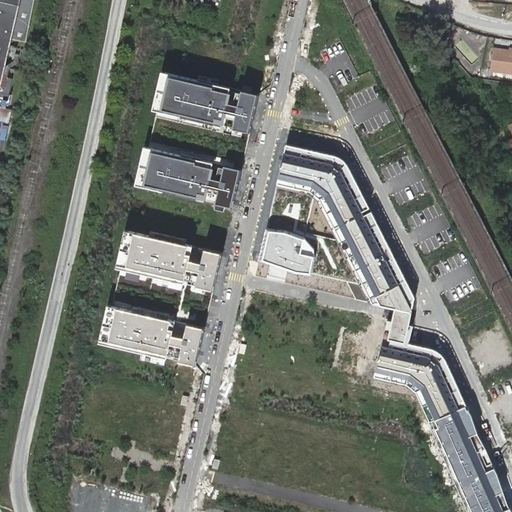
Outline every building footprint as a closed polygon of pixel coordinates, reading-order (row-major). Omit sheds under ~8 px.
[(0,0),(0,93),(13,37),(24,40),(33,0),(0,0)] [(511,75),(511,53),(495,51),(492,72),(511,75)] [(235,87),(161,71),(151,116),(223,132),(227,117),(236,119),(232,137),(250,141),(260,94),(244,90),(241,105),(231,103),(235,87)] [(502,132),(497,135),(502,144),(507,141),(502,132)] [(219,163),(145,146),(137,183),(209,200),(211,192),(220,194),(218,205),(235,209),(244,170),(228,166),(225,181),(215,179),(219,163)] [(352,165),(295,151),(286,188),(321,196),(380,308),(404,313),(397,345),(413,349),(423,302),(352,165)] [(287,231),(271,229),(264,257),(298,269),(311,270),(315,254),(302,252),(305,237),(287,231)] [(197,246),(124,230),(115,267),(188,284),(190,276),(199,278),(197,289),(214,293),(223,253),(207,250),(203,265),(194,263),(197,246)] [(180,321),(107,304),(99,341),(171,358),(173,350),(182,352),(180,363),(197,367),(206,328),(190,324),(187,339),(177,337),(180,321)] [(351,370),(358,339),(342,335),(334,366),(351,370)] [(397,345),(392,344),(383,380),(417,387),(421,391),(471,511),(511,511),(511,496),(452,362),(444,356),(413,349),(397,345)]
